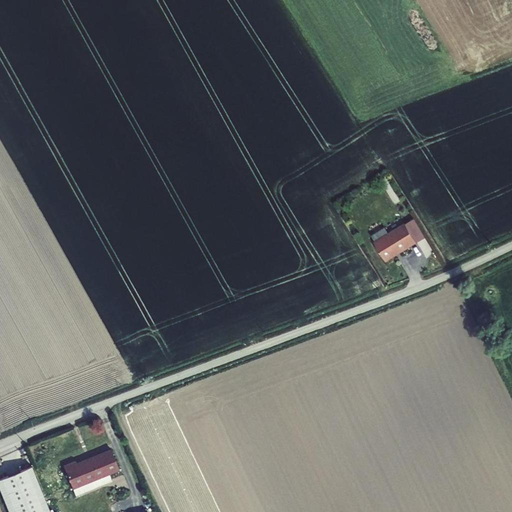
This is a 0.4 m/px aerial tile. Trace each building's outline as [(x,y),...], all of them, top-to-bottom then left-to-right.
[(407,226),(417,244),(418,245),(426,239),(415,221),(407,226)] [(375,243),(374,244),(386,263),(417,244),(407,226),(406,226),(390,235),(386,229),(372,238),(375,243)] [(96,487),(112,481),(110,475),(119,471),(112,453),(78,468),(76,464),(65,469),(74,491),(75,490),(94,482),(96,487)] [(50,511),(32,469),(0,482),(0,490),(9,511),(50,511)] [(94,482),(75,490),(77,495),(96,487),(94,482)]
